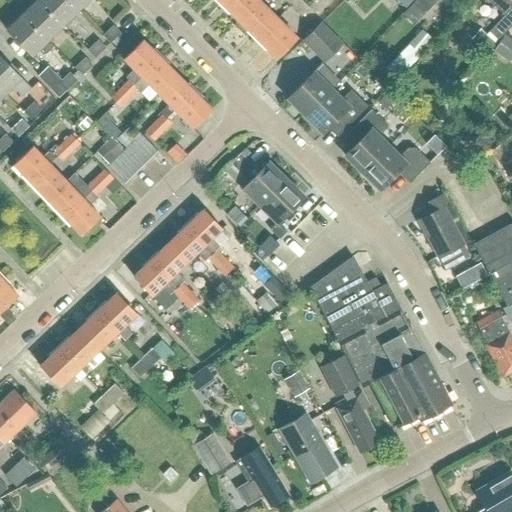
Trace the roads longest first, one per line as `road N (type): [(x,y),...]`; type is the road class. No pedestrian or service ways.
road 1 (residential): [(492,421),(401,255),(252,105)]
road 2 (residential): [(0,346),(252,105)]
road 3 (tertiary): [(327,511),(492,421)]
road 4 (residential): [(252,105),(147,0)]
